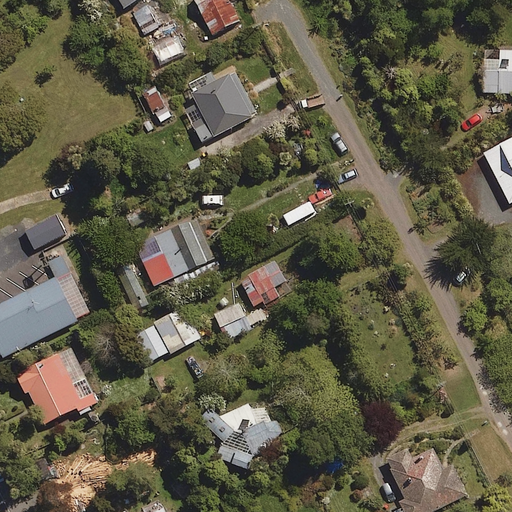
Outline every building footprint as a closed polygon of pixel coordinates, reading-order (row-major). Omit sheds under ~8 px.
[(196,0),(202,12),(194,16),(199,29),(207,26),(211,36),(241,24),(231,0),(196,0)] [(190,54),(183,36),(161,45),(167,62),(190,54)] [(511,94),(511,50),(502,50),(502,61),(487,61),(486,94),(511,94)] [(255,119),(234,77),(195,96),(209,124),(197,130),(204,144),(255,119)] [(176,116),(162,92),(147,100),(161,124),(176,116)] [(511,137),(482,152),(508,203),(511,200),(511,137)] [(80,223),(66,197),(51,205),(66,231),(80,223)] [(316,213),(311,203),(285,216),(290,227),(316,213)] [(151,222),(144,207),(128,215),(135,229),(151,222)] [(35,250),(65,235),(56,217),(26,231),(35,250)] [(218,260),(201,221),(158,239),(165,256),(146,264),(156,287),(218,260)] [(288,282),(278,265),(243,284),(257,309),(280,297),(276,289),(288,282)] [(56,276),(0,303),(0,352),(2,357),(78,320),(56,276)] [(231,341),(267,320),(260,310),(248,318),(239,304),(217,317),(231,341)] [(156,326),(171,353),(173,356),(202,340),(186,309),(156,326)] [(171,353),(156,326),(135,337),(150,364),(171,353)] [(85,374),(71,348),(15,374),(25,393),(28,391),(46,426),(98,402),(85,374)] [(274,441),(286,436),(278,420),(273,423),(262,400),(224,418),(209,410),(200,429),(223,439),(227,448),(221,466),(251,476),(257,458),(277,448),(274,441)] [(404,511),(431,511),(465,495),(452,469),(444,473),(433,451),(415,460),(408,447),(386,458),(392,469),(390,470),(405,498),(399,501),(404,511)]
